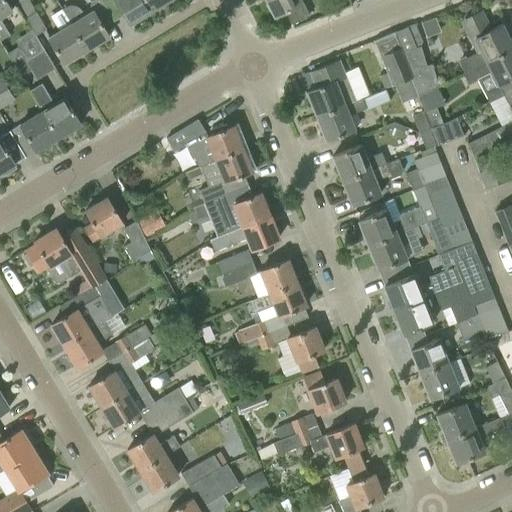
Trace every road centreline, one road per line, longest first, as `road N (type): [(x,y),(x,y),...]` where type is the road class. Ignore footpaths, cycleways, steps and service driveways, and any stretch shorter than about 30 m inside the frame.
road 1 (residential): [(428,511),(251,66)]
road 2 (residential): [(0,216),(251,66)]
road 3 (residential): [(118,511),(0,318)]
road 4 (residential): [(251,66),(417,0)]
